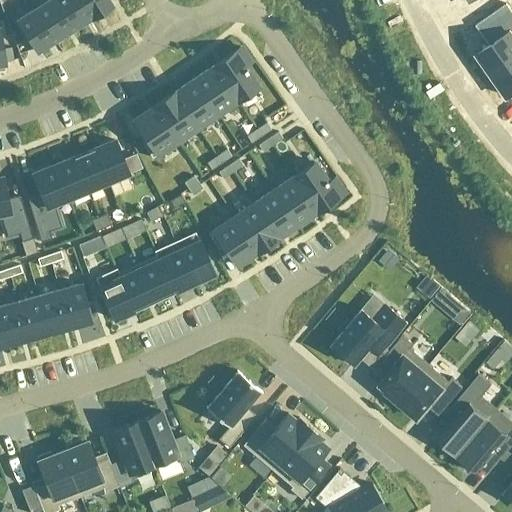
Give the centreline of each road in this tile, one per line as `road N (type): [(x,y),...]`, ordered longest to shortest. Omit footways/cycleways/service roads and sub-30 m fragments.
road 1 (residential): [(253,313),(362,238),(378,193),(274,39),(237,9)]
road 2 (residential): [(253,313),(276,349),(426,476),(451,511)]
road 3 (residential): [(0,410),(123,375),(253,313)]
road 4 (residential): [(0,121),(105,76),(169,29)]
road 5 (residential): [(411,0),(463,93),(511,154)]
